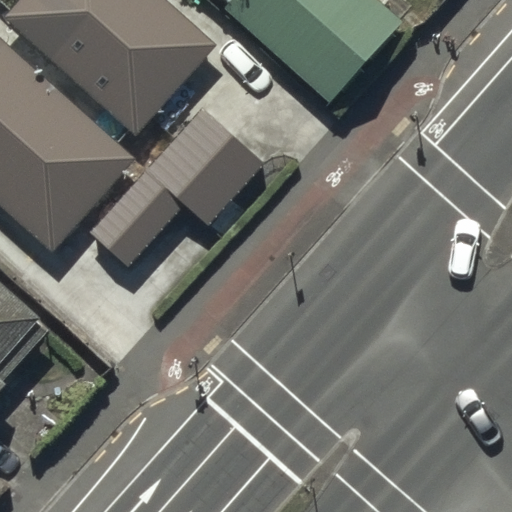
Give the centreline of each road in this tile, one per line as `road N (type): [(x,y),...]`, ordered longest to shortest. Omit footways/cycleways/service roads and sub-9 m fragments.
road 1 (primary): [(161,511),(353,293)]
road 2 (primary): [(353,293),(511,117)]
road 3 (tertiary): [(470,399),(353,293)]
road 4 (primary): [(470,399),(370,511)]
